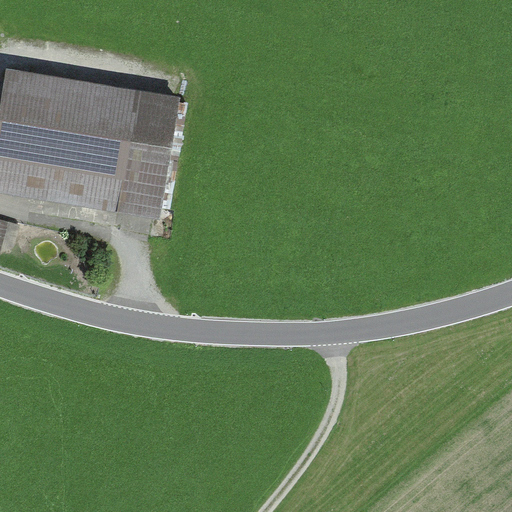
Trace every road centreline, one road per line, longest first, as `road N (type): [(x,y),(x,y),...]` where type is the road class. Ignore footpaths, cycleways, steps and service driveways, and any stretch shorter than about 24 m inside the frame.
road 1 (unclassified): [(511,295),(480,310),(333,334),(252,336),(78,311),(0,285)]
road 2 (unknown): [(0,175),(123,204),(135,219),(164,328)]
road 3 (track): [(271,511),(329,423),(333,334)]
